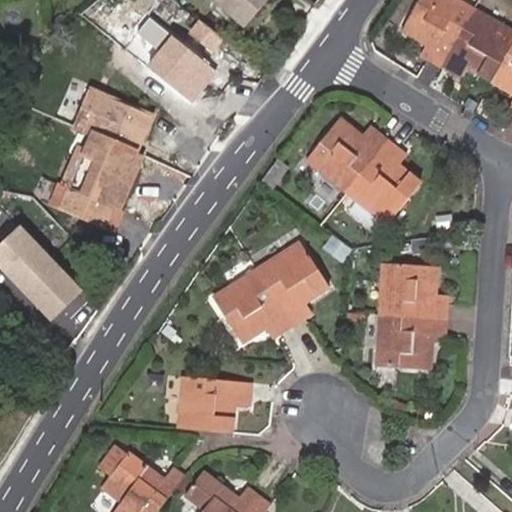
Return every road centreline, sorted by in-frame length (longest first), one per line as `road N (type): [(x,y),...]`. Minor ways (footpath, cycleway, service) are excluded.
road 1 (tertiary): [(8,511),(100,359),(327,49)]
road 2 (residential): [(499,159),(494,294),(478,416),(421,477),(398,487),(369,486),(331,447),(328,417)]
road 3 (residential): [(499,159),(327,49)]
